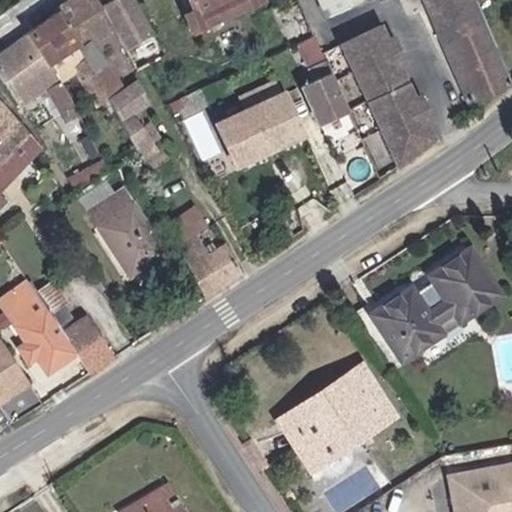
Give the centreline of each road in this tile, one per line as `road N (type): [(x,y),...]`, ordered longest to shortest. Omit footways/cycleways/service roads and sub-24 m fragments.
road 1 (secondary): [(158,357),(439,179)]
road 2 (secondary): [(0,459),(158,357)]
road 3 (residential): [(263,511),(158,357)]
